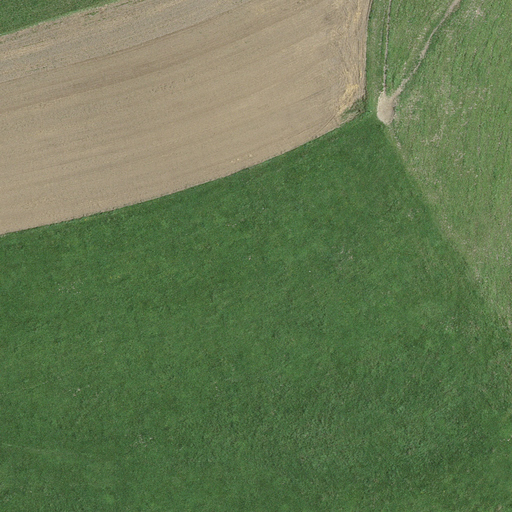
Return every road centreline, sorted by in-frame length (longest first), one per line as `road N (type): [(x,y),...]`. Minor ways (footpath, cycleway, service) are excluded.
road 1 (track): [(511,421),(490,445),(452,463),(331,479),(0,440)]
road 2 (track): [(457,0),(375,118)]
